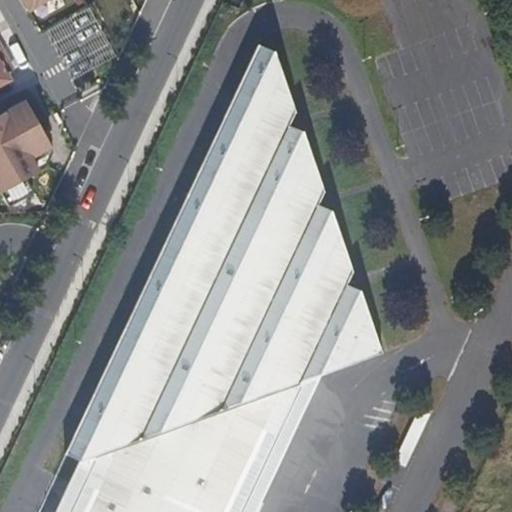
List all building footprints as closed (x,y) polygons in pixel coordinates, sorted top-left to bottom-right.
[(21,0),(29,14),(53,0),(21,0)] [(388,350),(268,34),(67,452),(88,445),(319,372),(388,350)] [(0,83),(11,78),(5,68),(9,67),(0,51),(0,83)] [(26,100),(0,114),(0,191),(1,193),(40,172),(33,159),(53,148),(26,100)] [(88,445),(51,511),(253,511),(319,372),(88,445)]
